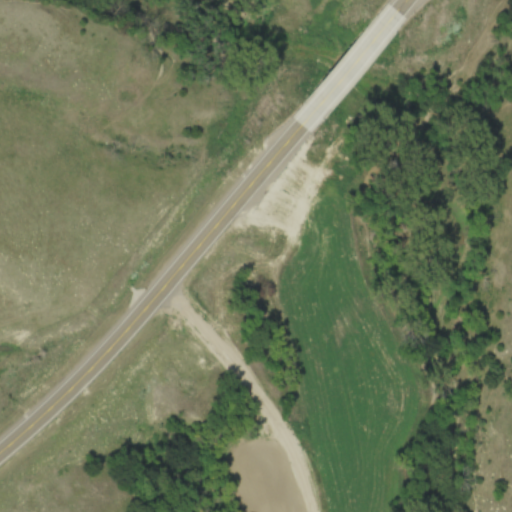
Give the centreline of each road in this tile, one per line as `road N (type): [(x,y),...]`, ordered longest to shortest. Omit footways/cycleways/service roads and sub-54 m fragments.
road 1 (secondary): [(0,446),(95,358),(309,128)]
road 2 (secondary): [(309,128),(400,14)]
